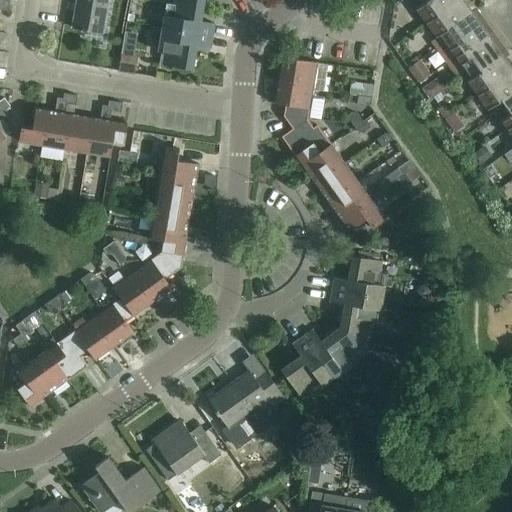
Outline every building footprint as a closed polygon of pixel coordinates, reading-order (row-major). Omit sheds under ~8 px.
[(10,1),(6,0),(0,0),(0,9),(8,11),(10,1)] [(76,0),(72,27),(102,32),(107,0),(76,0)] [(203,0),(178,0),(177,5),(165,3),(161,27),(212,35),(214,23),(200,21),(203,0)] [(458,0),(417,0),(421,5),(415,9),(426,23),(458,0)] [(458,0),(426,23),(436,38),(442,34),(447,40),(463,28),(466,32),(484,20),(475,7),(471,10),(463,0),(458,0)] [(466,32),(463,28),(447,40),(451,47),(449,48),(455,56),(491,30),(484,20),(466,32)] [(210,48),(212,35),(161,27),(157,51),(169,53),(167,65),(192,69),(196,45),(210,48)] [(455,56),(461,64),(462,63),(468,71),(485,58),(482,54),(499,42),(491,30),(455,56)] [(428,35),(413,46),(419,55),(434,44),(428,35)] [(468,71),(472,77),(467,81),(478,95),(511,70),(511,68),(504,57),(508,54),(499,42),(482,54),(485,58),(468,71)] [(297,95),(311,97),(316,62),(281,56),(277,80),(298,83),(297,95)] [(140,83),(146,64),(129,59),(123,78),(140,83)] [(511,70),(478,95),(488,110),(493,106),(498,113),(511,102),(511,70)] [(293,129),(307,120),(311,97),(297,95),(298,83),(277,80),(273,103),(285,105),(283,115),(293,129)] [(62,98),(65,103),(75,105),(77,95),(63,92),(62,98)] [(371,103),(372,97),(358,95),(356,105),(367,106),(371,103)] [(0,110),(2,111),(9,105),(4,97),(0,99),(0,110)] [(58,111),(64,112),(65,103),(62,98),(57,97),(54,110),(35,107),(32,128),(20,126),(18,141),(41,145),(43,131),(55,132),(58,111)] [(107,105),(111,110),(121,112),(122,102),(108,100),(107,105)] [(511,102),(498,113),(503,119),(501,120),(507,129),(511,124),(511,102)] [(111,110),(107,105),(102,105),(99,118),(80,115),(77,136),(66,134),(63,148),(86,152),(88,138),(99,140),(103,119),(109,120),(111,110)] [(0,141),(12,133),(1,119),(5,116),(2,111),(0,110),(0,141)] [(80,115),(64,112),(58,111),(55,132),(43,131),(41,145),(63,148),(66,134),(77,136),(80,115)] [(362,120),(356,112),(352,111),(347,115),(354,126),(362,120)] [(362,120),(354,126),(358,131),(363,132),(371,126),(365,118),(362,120)] [(88,138),(86,152),(109,156),(112,143),(123,144),(126,122),(109,120),(103,119),(99,140),(88,138)] [(319,152),(331,144),(317,125),(313,128),(307,120),(293,129),(281,136),(295,155),(313,143),(319,152)] [(393,139),(389,133),(385,133),(376,139),(382,147),(393,139)] [(332,171),(344,163),(331,144),(319,152),(313,143),(295,155),(308,174),(326,162),(332,171)] [(193,187),(194,182),(197,163),(176,160),(178,149),(164,146),(160,170),(174,172),(172,183),(193,187)] [(414,168),(409,160),(397,168),(400,173),(406,174),(414,168)] [(346,190),(357,181),(344,163),(332,171),(326,162),(308,174),(322,193),(339,180),(346,190)] [(193,192),(193,187),(172,183),(174,172),(160,170),(156,192),(170,195),(168,206),(190,209),(193,192)] [(204,183),(207,188),(214,189),(216,175),(206,173),(204,183)] [(406,174),(400,173),(395,176),(404,188),(412,182),(406,174)] [(359,208),(370,200),(357,181),(346,190),(339,180),(322,193),(335,211),(352,199),(359,208)] [(193,187),(193,192),(206,194),(207,188),(204,183),(194,182),(193,187)] [(186,232),(187,227),(190,209),(168,206),(170,195),(156,192),(153,215),(167,217),(165,228),(186,232)] [(65,206),(66,194),(42,193),(41,205),(65,206)] [(352,199),(335,211),(349,231),(365,219),(372,228),(384,219),(370,200),(359,208),(352,199)] [(165,228),(167,217),(153,215),(149,238),(162,241),(160,252),(174,271),(180,267),(185,237),(186,232),(165,228)] [(186,232),(185,237),(195,238),(199,235),(201,229),(187,227),(186,232)] [(210,237),(199,235),(195,238),(194,245),(208,247),(210,237)] [(113,256),(122,250),(116,242),(104,250),(108,255),(113,256)] [(128,258),(122,250),(113,256),(122,267),(127,263),(128,258)] [(174,271),(160,252),(141,266),(149,278),(140,285),(152,301),(171,288),(164,278),(174,271)] [(332,290),(383,298),(386,274),(375,272),(377,260),(351,255),(348,279),(334,277),(332,290)] [(121,296),(133,314),(152,301),(140,285),(149,278),(141,266),(112,286),(120,297),(121,296)] [(93,273),(88,272),(80,278),(85,287),(97,278),(93,273)] [(344,305),(340,327),(363,342),(366,320),(379,322),(383,298),(332,290),(330,302),(344,305)] [(51,299),(59,310),(64,307),(65,301),(59,293),(51,299)] [(121,296),(120,297),(102,310),(110,321),(101,328),(114,345),(133,331),(125,320),(133,314),(121,296)] [(54,314),(59,310),(51,299),(43,305),(49,313),(54,314)] [(110,321),(102,310),(74,330),(88,350),(87,350),(94,359),(114,345),(101,328),(110,321)] [(188,321),(195,332),(210,322),(203,311),(188,321)] [(20,334),(26,334),(31,331),(23,320),(15,325),(20,334)] [(363,342),(340,327),(321,341),(313,330),(302,337),(332,378),(351,364),(345,354),(363,342)] [(94,359),(87,350),(88,350),(74,330),(56,343),(64,355),(54,361),(67,379),(94,359)] [(29,340),(26,334),(20,334),(12,339),(18,348),(29,340)] [(332,378),(302,337),(292,344),(300,355),(281,369),(296,390),(305,383),(312,393),(332,378)] [(64,355),(56,343),(37,357),(45,368),(36,375),(49,392),(67,379),(54,361),(64,355)] [(29,406),(49,392),(36,375),(45,368),(37,357),(18,370),(26,381),(17,388),(29,406)] [(253,375),(249,370),(208,398),(232,432),(236,429),(233,424),(268,399),(272,404),(283,396),(264,368),(253,375)] [(153,439),(177,473),(202,455),(208,463),(220,454),(204,431),(193,439),(179,420),(153,439)] [(127,511),(129,511),(160,491),(143,467),(124,480),(107,456),(94,466),(99,472),(83,483),(103,511),(118,500),(127,511)] [(343,511),(346,497),(311,491),(308,511),(343,511)] [(365,511),(368,501),(346,497),(343,511),(365,511)] [(30,511),(31,511),(29,511),(79,511),(70,500),(60,507),(54,499),(36,511),(30,511)]
